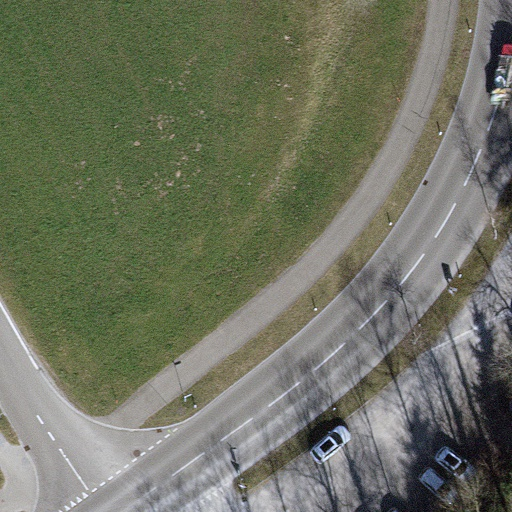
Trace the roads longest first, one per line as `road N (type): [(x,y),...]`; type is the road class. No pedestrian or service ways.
road 1 (tertiary): [(122,511),(363,327),(431,245),(468,181),(511,44)]
road 2 (unclassified): [(0,349),(105,511)]
